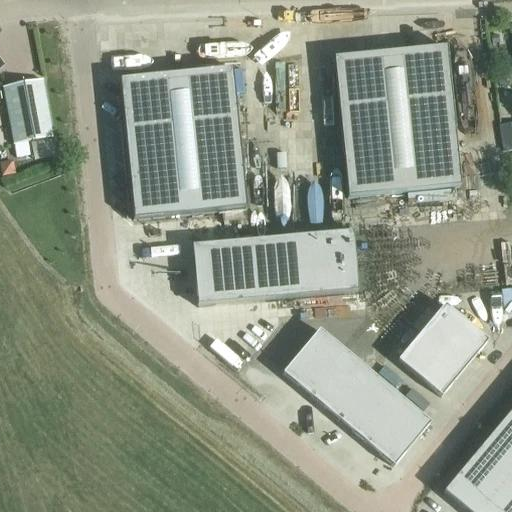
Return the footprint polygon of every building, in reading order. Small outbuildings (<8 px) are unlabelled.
[(459,189),(446,49),(333,60),(347,200),(459,189)] [(119,83),(133,222),(246,210),(232,71),(119,83)] [(41,82),(1,88),(10,146),(49,140),(41,82)] [(511,150),(511,123),(499,126),(504,152),(511,150)] [(352,233),(191,248),(196,308),(357,293),(352,233)] [(487,343),(443,307),(397,363),(440,399),(487,343)] [(429,425),(318,332),(282,376),(393,469),(429,425)] [(511,511),(511,411),(443,495),(463,511),(511,511)]
